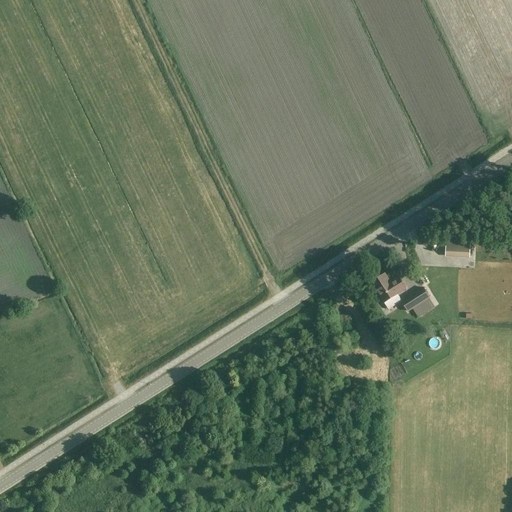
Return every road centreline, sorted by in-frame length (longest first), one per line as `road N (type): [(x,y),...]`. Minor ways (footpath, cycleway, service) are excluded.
road 1 (tertiary): [(0,486),(511,160)]
road 2 (track): [(287,303),(140,0)]
